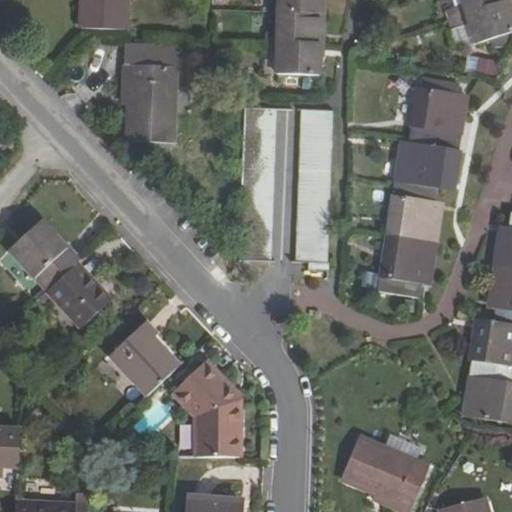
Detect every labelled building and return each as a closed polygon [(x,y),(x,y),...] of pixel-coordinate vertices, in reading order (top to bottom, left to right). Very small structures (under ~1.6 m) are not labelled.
[(79,0),(79,28),(122,29),(123,0),(79,0)] [(275,75),(316,76),(318,0),(277,0),(276,33),(265,33),(265,52),(276,53),(275,75)] [(478,43),(511,31),(511,14),(507,0),(462,0),(464,4),(453,7),(459,27),(471,23),(478,43)] [(171,141),(173,43),(122,42),(122,81),(128,81),(127,141),(171,141)] [(495,72),(495,59),(467,58),(466,71),(495,72)] [(402,141),(378,291),(418,297),(421,279),(430,280),(441,209),(433,208),(436,186),(449,188),(461,115),(453,114),(457,94),(417,88),(409,142),(402,141)] [(237,261),(267,263),(273,110),(242,109),(237,261)] [(305,272),(325,272),(331,112),(301,111),(295,263),(305,263),(305,272)] [(9,247),(45,286),(77,257),(80,254),(68,242),(65,244),(41,218),(9,247)] [(511,224),(511,233),(502,231),(492,301),(500,302),(495,331),(480,329),(470,395),(476,396),(473,416),(511,421),(511,224)] [(77,257),(45,286),(80,323),(111,294),(77,257)] [(111,353),(146,391),(182,357),(147,319),(111,353)] [(196,414),(195,453),(238,453),(240,398),(202,359),(173,388),(196,414)] [(17,466),(19,435),(0,433),(0,476),(1,476),(1,465),(17,466)] [(414,511),(430,464),(362,440),(348,480),(403,499),(401,507),(414,511)] [(238,511),(239,500),(187,497),(185,511),(238,511)] [(72,511),(73,502),(16,498),(15,511),(72,511)] [(491,511),(488,500),(446,511),(445,511),(491,511)]
